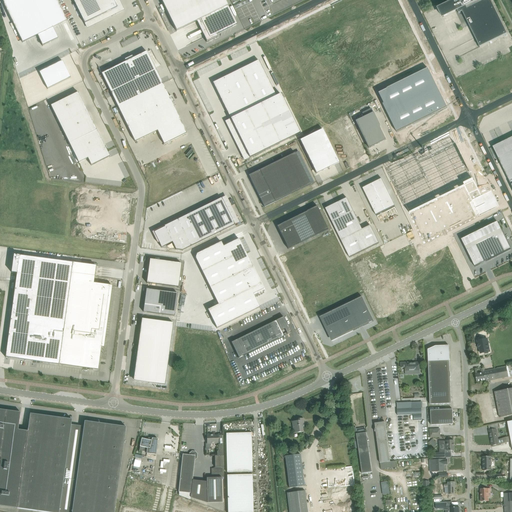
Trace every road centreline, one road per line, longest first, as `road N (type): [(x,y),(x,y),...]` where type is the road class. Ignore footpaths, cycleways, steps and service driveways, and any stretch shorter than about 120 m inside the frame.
road 1 (unclassified): [(152,20),(82,57),(142,187),(112,406)]
road 2 (unclassified): [(470,117),(252,223)]
road 3 (unclassified): [(112,406),(184,415),(240,411),(328,379)]
road 4 (unclassified): [(453,319),(465,367),(469,511)]
road 5 (unclassified): [(328,379),(252,223)]
road 6 (unclassified): [(252,223),(177,70)]
road 7 (unclassified): [(177,70),(319,0)]
road 8 (unclassified): [(328,379),(453,319)]
road 9 (unclassified): [(470,117),(411,0)]
